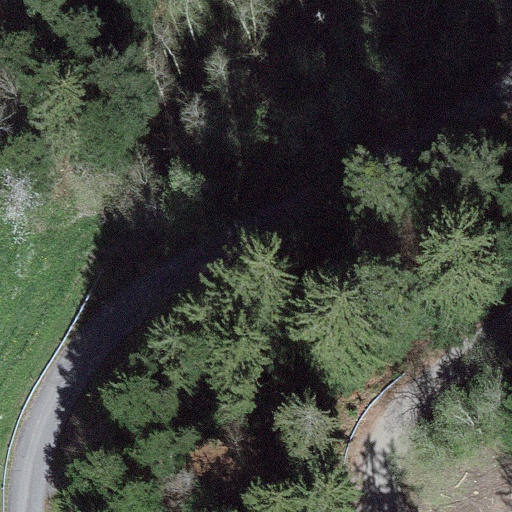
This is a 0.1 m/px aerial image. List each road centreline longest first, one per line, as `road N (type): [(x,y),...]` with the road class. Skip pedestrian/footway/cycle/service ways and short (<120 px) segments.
road 1 (track): [(511,83),(474,113),(156,290),(100,334),(58,393),(32,457),(25,511)]
road 2 (track): [(382,511),(378,459),(392,431),(411,404),(511,326)]
